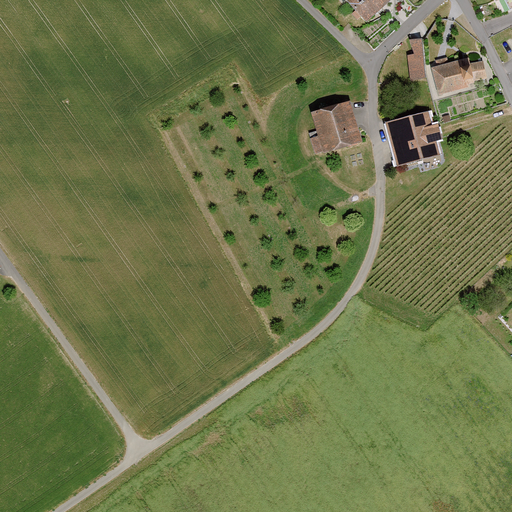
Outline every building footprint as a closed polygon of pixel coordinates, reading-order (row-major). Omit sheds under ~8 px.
[(342,0),(342,1),(366,25),(392,0),(342,0)] [(511,0),(503,0),(510,11),(511,10),(511,0)] [(411,78),(426,76),(423,39),(407,40),(411,78)] [(430,69),(437,98),(474,88),(473,81),(488,78),(485,62),(469,66),(467,59),(430,69)] [(323,153),(363,142),(351,101),(312,112),(323,153)] [(440,156),(436,141),(442,139),(439,124),(433,126),(429,112),(387,122),(398,166),(440,156)]
